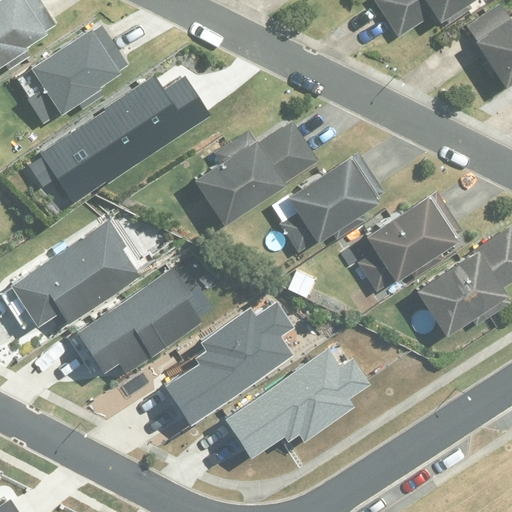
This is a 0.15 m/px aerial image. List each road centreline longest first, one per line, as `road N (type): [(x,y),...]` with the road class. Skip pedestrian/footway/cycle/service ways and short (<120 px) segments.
road 1 (residential): [(172,0),(511,168)]
road 2 (residential): [(309,511),(511,383)]
road 3 (residential): [(195,511),(0,412)]
